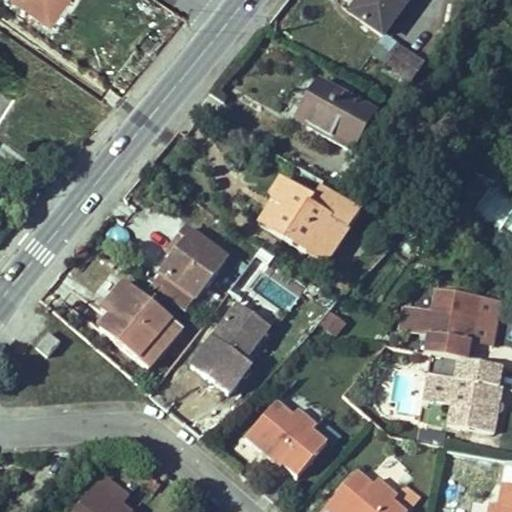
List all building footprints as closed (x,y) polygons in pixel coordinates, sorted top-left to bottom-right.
[(21,0),(49,19),(62,0),(21,0)] [(409,0),(359,0),(349,15),(382,38),(409,0)] [(385,67),(398,48),(384,37),(370,56),(385,67)] [(410,85),(424,66),(398,48),(385,67),(410,85)] [(373,117),(318,85),(296,122),(351,155),(373,117)] [(0,114),(12,97),(0,88),(0,114)] [(494,183),(502,169),(479,157),(472,172),(494,183)] [(273,199),(271,203),(280,210),(266,231),(303,255),(314,238),(333,250),(358,215),(319,189),(311,202),(280,181),(269,196),(273,199)] [(511,200),(491,186),(474,211),(511,237),(511,200)] [(280,210),(271,203),(256,224),(266,231),(280,210)] [(226,262),(187,232),(173,248),(179,253),(174,259),(162,275),(195,301),(226,262)] [(314,238),(303,255),(322,267),(333,250),(314,238)] [(179,253),(173,248),(169,255),(174,259),(179,253)] [(162,275),(152,288),(185,314),(195,301),(162,275)] [(182,331),(124,284),(100,314),(108,321),(99,333),(148,373),(182,331)] [(319,292),(310,285),(303,294),(313,301),(319,292)] [(423,311),(419,336),(426,337),(423,356),(430,358),(457,363),(467,364),(470,346),(491,348),(499,304),(434,291),(431,312),(423,311)] [(268,332),(237,308),(190,369),(228,398),(249,370),(242,365),(268,332)] [(423,311),(404,308),(399,333),(419,336),(423,311)] [(331,315),(321,327),(334,337),(344,325),(331,315)] [(274,337),(268,332),(242,365),(249,370),(274,337)] [(59,346),(47,336),(35,350),(47,360),(59,346)] [(6,346),(0,353),(0,366),(12,351),(6,346)] [(430,358),(427,377),(447,380),(454,382),(457,363),(430,358)] [(498,390),(502,371),(467,364),(457,363),(454,382),(447,380),(443,406),(450,407),(447,428),(494,437),(498,413),(490,412),(491,407),(499,408),(502,390),(498,390)] [(443,406),(447,380),(427,377),(422,402),(443,406)] [(251,398),(244,391),(238,397),(240,398),(237,400),(242,405),(244,402),(246,404),(251,398)] [(276,403),(244,439),(280,470),(282,468),(296,480),(326,446),(312,434),(316,429),(297,411),(292,417),(276,403)] [(419,433),(417,444),(443,448),(445,437),(419,433)] [(356,474),(325,510),(327,511),(401,511),(392,504),(397,499),(396,498),(378,482),(373,488),(356,474)] [(101,479),(96,486),(114,501),(108,507),(113,510),(118,504),(120,506),(125,499),(101,479)] [(153,480),(142,485),(152,494),(159,486),(153,480)] [(511,511),(511,487),(502,485),(497,506),(491,505),(489,511),(511,511)] [(114,501),(96,486),(73,511),(127,511),(120,506),(118,504),(113,510),(108,507),(114,501)] [(397,499),(392,504),(401,511),(410,511),(420,500),(405,487),(396,498),(397,499)] [(489,511),(491,505),(474,502),(472,511),(489,511)]
